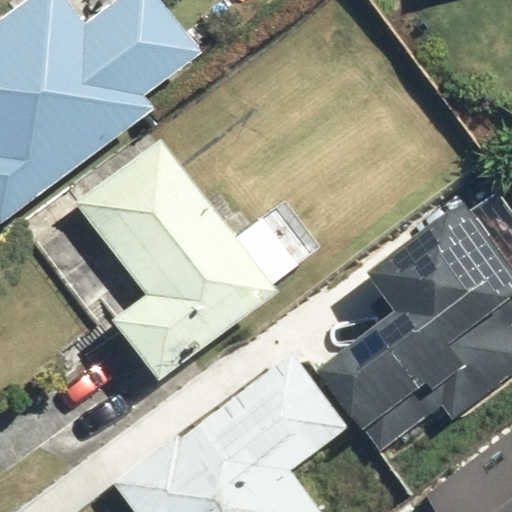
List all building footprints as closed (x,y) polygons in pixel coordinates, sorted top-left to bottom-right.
[(132,100),(191,52),(148,0),(114,0),(76,31),(50,0),(17,0),(0,14),(0,221),(140,109),(132,100)] [(224,241),(147,139),(59,205),(132,301),(100,324),(142,379),(288,270),(251,220),(224,241)] [(511,249),(475,205),(378,287),(401,315),(323,381),(393,464),(448,418),(460,431),(511,387),(511,249)] [(360,435),(301,357),(125,490),(141,511),(330,511),(304,477),(360,435)] [(511,511),(511,438),(435,501),(443,511),(511,511)]
